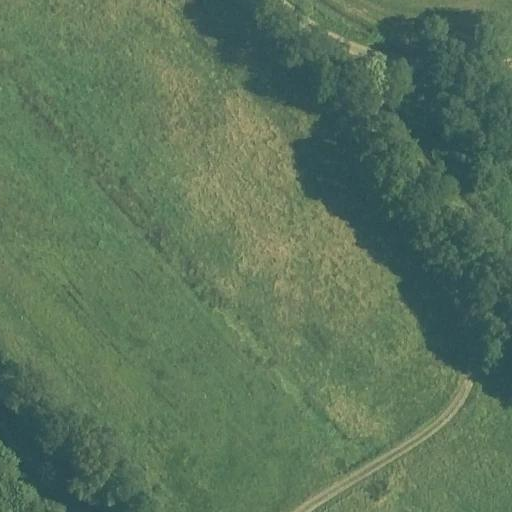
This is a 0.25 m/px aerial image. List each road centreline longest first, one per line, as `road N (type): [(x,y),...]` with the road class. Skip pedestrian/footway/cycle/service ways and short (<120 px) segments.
road 1 (track): [(299,511),(433,422),(471,341),(381,184),(381,102),(447,76)]
road 2 (unclassified): [(511,76),(447,76),(288,26),(266,0)]
